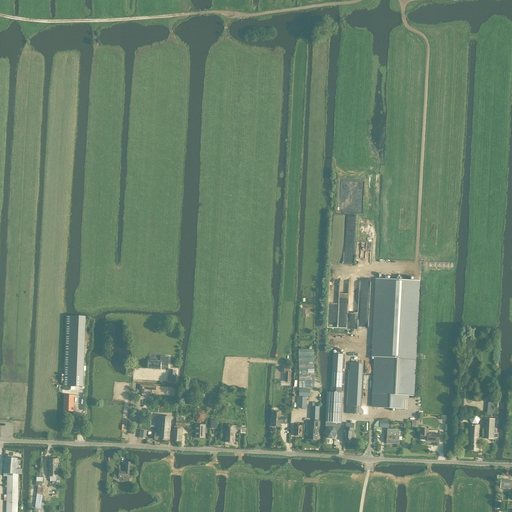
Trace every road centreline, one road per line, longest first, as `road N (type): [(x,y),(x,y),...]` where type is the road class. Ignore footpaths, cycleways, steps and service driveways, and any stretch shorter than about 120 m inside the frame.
road 1 (unclassified): [(511,464),(0,439)]
road 2 (track): [(0,12),(43,19),(250,15),(358,0)]
road 3 (track): [(413,278),(428,43),(405,24),(400,0)]
